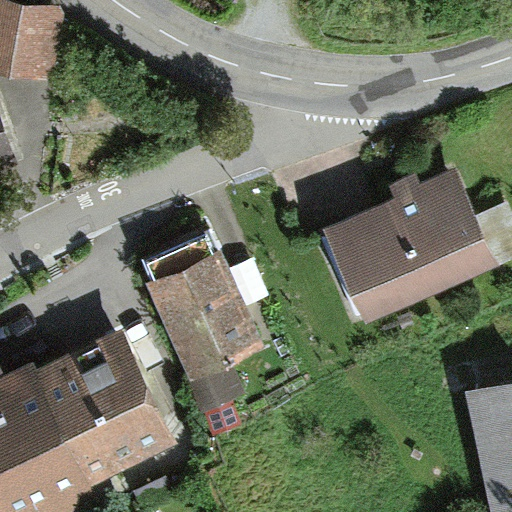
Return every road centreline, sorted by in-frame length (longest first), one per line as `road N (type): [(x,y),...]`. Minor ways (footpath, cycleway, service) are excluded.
road 1 (residential): [(0,256),(93,206),(299,128),(317,84)]
road 2 (tertiary): [(114,0),(210,54),(317,84)]
road 3 (tertiary): [(317,84),(411,82),(511,59)]
